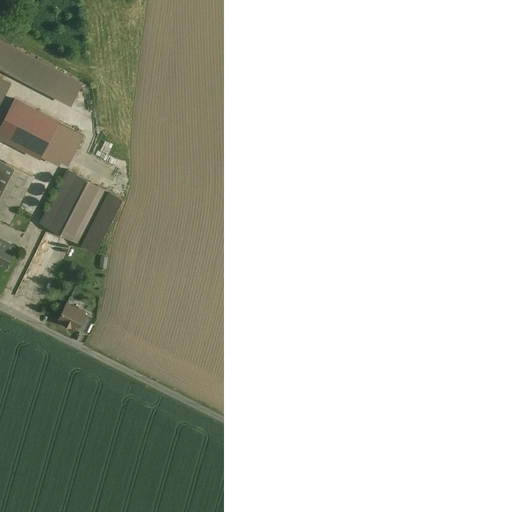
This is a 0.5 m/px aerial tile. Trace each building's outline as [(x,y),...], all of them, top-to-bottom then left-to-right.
[(85,82),(0,38),(0,67),(72,105),(85,82)] [(0,109),(13,84),(0,77),(0,109)] [(87,134),(16,96),(0,125),(0,138),(41,161),(43,157),(60,166),(62,162),(70,166),(87,134)] [(36,177),(0,158),(0,218),(10,224),(36,177)] [(124,199),(67,169),(39,223),(96,252),(124,199)] [(0,269),(12,247),(0,240),(0,269)] [(102,255),(101,266),(108,267),(109,255),(102,255)] [(82,315),(58,303),(49,322),(72,333),(82,315)]
